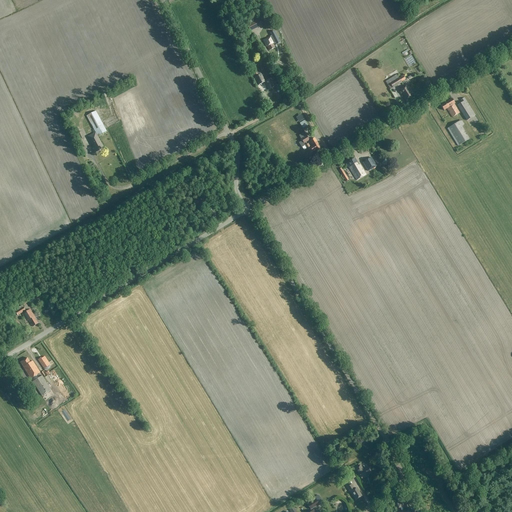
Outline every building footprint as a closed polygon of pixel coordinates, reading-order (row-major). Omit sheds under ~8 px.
[(271,36),(263,40),(266,47),(267,47),(269,51),(275,48),(273,44),(275,43),(276,45),(280,43),(274,31),(270,33),(271,36)] [(259,69),(252,73),(258,86),(265,82),(268,90),(274,87),(272,84),(272,83),(273,82),(271,79),(269,80),(268,78),(267,77),(264,79),(259,69)] [(390,90),(392,88),(393,88),(401,83),(396,75),(388,81),(386,83),(390,90)] [(406,86),(399,90),(403,96),(403,95),(406,100),(412,96),(406,86)] [(462,103),(457,106),(467,121),(475,115),(464,98),(460,100),(462,103)] [(452,99),(440,106),(444,111),(447,109),(452,118),(459,113),(454,104),(455,104),(452,99)] [(92,149),(94,153),(104,148),(97,136),(106,132),(96,111),(86,116),(95,133),(87,137),(93,148),(92,149)] [(461,121),(448,129),(458,146),(469,140),(461,127),(464,125),(461,121)] [(84,138),(80,130),(77,131),(74,132),(78,140),(84,138)] [(302,141),(299,143),(301,148),(305,146),(304,144),(309,141),(306,136),(301,139),(302,141)] [(310,154),(316,151),(318,154),(321,151),(318,145),(314,139),(310,142),(313,147),(308,150),(310,154)] [(377,166),(372,158),(363,163),(368,172),(377,166)] [(355,159),(346,164),(349,168),(357,181),(366,175),(360,165),(359,166),(355,159)] [(341,169),(338,170),(346,182),(348,180),(341,169)] [(14,311),(15,312),(18,316),(26,312),(23,307),(19,310),(18,308),(14,311)] [(30,310),(22,315),(27,321),(28,320),(32,326),(37,323),(35,318),(30,310)] [(27,358),(20,362),(31,379),(40,373),(32,361),(30,363),(27,358)] [(38,360),(44,369),(48,367),(42,358),(38,360)] [(40,373),(31,379),(42,396),(51,390),(40,373)] [(39,396),(30,383),(25,387),(34,399),(39,396)] [(360,465),(356,468),(362,479),(372,473),(368,467),(363,471),(360,465)] [(356,477),(351,470),(346,473),(351,480),(356,477)] [(352,484),(347,487),(350,493),(351,492),(356,500),(362,496),(357,488),(355,489),(352,484)] [(307,505),(310,510),(319,504),(316,499),(313,501),(312,500),(309,501),(310,503),(307,505)] [(406,509),(403,510),(402,506),(403,506),(401,502),(397,504),(399,508),(400,507),(402,511),(398,511),(408,511),(408,510),(406,510),(406,509)]
